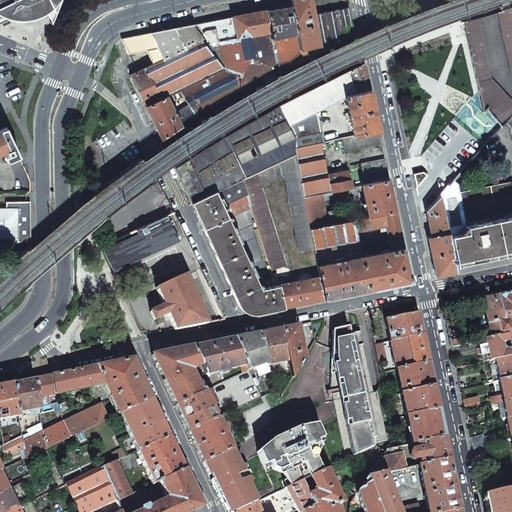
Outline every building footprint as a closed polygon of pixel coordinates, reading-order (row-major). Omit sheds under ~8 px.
[(59,0),(0,0),(0,24),(10,19),(19,20),(22,20),(27,19),(34,18),(38,16),(45,12),(51,8),(54,13),(59,0)] [(319,46),(313,14),(310,0),(290,0),(291,5),(297,33),(301,50),(319,46)] [(271,31),(273,38),(297,33),(291,5),(267,10),(271,31)] [(497,11),(510,73),(511,72),(511,12),(511,7),(497,11)] [(45,12),(50,22),(54,13),(51,8),(45,12)] [(233,17),(237,38),(271,31),(267,10),(233,17)] [(196,24),(211,43),(237,38),(233,17),(196,24)] [(487,107),(502,126),(507,121),(511,115),(511,98),(491,77),(477,17),(463,22),(464,27),(483,111),(487,107)] [(146,50),(153,64),(202,39),(204,38),(194,25),(121,39),(126,49),(128,54),(146,50)] [(188,104),(196,116),(279,67),(279,63),(273,38),(271,31),(237,38),(211,43),(205,44),(224,69),(179,90),(188,104)] [(273,38),(279,63),(303,60),(301,50),(297,33),(273,38)] [(130,75),(145,106),(166,96),(179,90),(224,69),(205,44),(202,39),(153,64),(130,75)] [(348,70),(353,93),(369,89),(368,85),(364,62),(348,70)] [(348,70),(278,105),(288,125),(317,111),(334,102),(345,97),(345,95),(353,93),(348,70)] [(345,97),(354,136),(379,131),(376,120),(369,89),(353,93),(345,95),(345,97)] [(145,106),(161,140),(181,127),(174,113),(166,96),(145,106)] [(229,104),(243,125),(251,120),(238,99),(229,104)] [(174,113),(181,127),(196,116),(188,104),(174,113)] [(251,120),(243,125),(234,130),(226,135),(225,136),(245,177),(255,172),(280,160),(295,153),(294,137),(288,125),(278,105),(251,120)] [(210,111),(226,135),(234,130),(219,106),(210,111)] [(294,137),(321,132),(317,111),(288,125),(294,137)] [(196,124),(209,145),(217,140),(204,119),(196,124)] [(0,130),(0,153),(4,152),(9,162),(18,157),(5,129),(0,130)] [(179,135),(193,156),(201,150),(187,130),(179,135)] [(344,151),(381,144),(379,131),(354,136),(342,138),(344,151)] [(329,183),(321,142),(323,142),(321,132),(294,137),(295,153),(304,197),(322,193),(331,191),(329,183)] [(215,191),(242,178),(245,177),(225,136),(217,140),(209,145),(201,150),(193,156),(174,168),(191,203),(215,191)] [(310,229),(304,197),(295,153),(280,160),(284,177),(285,177),(300,251),(314,248),(310,229)] [(361,163),(365,184),(389,179),(384,158),(361,163)] [(423,171),(413,173),(416,187),(427,175),(423,171)] [(285,266),(255,172),(245,177),(242,178),(247,195),(251,208),(271,270),(285,266)] [(215,191),(228,218),(251,208),(247,195),(242,178),(215,191)] [(329,183),(331,191),(335,190),(352,187),(350,179),(329,183)] [(365,205),(368,217),(384,214),(396,211),(393,199),(389,179),(365,184),(361,185),(365,203),(365,205)] [(439,193),(448,233),(448,236),(466,232),(465,226),(466,225),(465,222),(462,205),(459,192),(458,184),(453,180),(449,185),(447,184),(439,193)] [(511,181),(459,192),(462,205),(511,195),(511,181)] [(337,197),(338,202),(358,198),(356,186),(352,187),(335,190),(337,197)] [(322,193),(323,200),(337,197),(335,190),(331,191),(322,193)] [(191,203),(203,229),(228,218),(215,191),(191,203)] [(304,197),(310,229),(345,222),(342,209),(329,211),(329,215),(326,216),(323,200),(322,193),(304,197)] [(431,236),(431,237),(448,233),(439,193),(425,209),(430,234),(431,236)] [(30,202),(6,202),(6,209),(0,208),(0,240),(17,240),(17,242),(30,242),(30,234),(31,234),(30,202)] [(228,218),(260,289),(276,285),(271,270),(251,208),(228,218)] [(385,226),(386,229),(387,228),(399,226),(396,211),(384,214),(386,226),(385,226)] [(511,212),(465,222),(466,225),(511,215),(511,212)] [(359,219),(362,230),(385,226),(386,226),(384,214),(368,217),(359,219)] [(102,246),(103,250),(169,219),(167,215),(102,246)] [(448,236),(455,265),(511,253),(511,215),(466,225),(465,226),(466,232),(448,236)] [(272,310),(283,308),(279,285),(276,285),(260,289),(228,218),(203,229),(220,266),(237,303),(239,307),(241,309),(244,311),(247,312),(251,313),(255,313),(272,310)] [(103,250),(113,270),(178,239),(169,219),(103,250)] [(310,229),(314,248),(330,245),(331,248),(335,247),(334,244),(357,239),(354,220),(345,222),(310,229)] [(387,228),(392,250),(404,248),(399,226),(387,228)] [(431,256),(435,276),(456,272),(455,265),(448,236),(448,233),(431,237),(431,236),(427,237),(431,256)] [(316,256),(317,265),(336,262),(335,259),(342,257),(343,260),(361,257),(357,239),(334,244),(335,247),(331,248),(330,245),(314,248),(314,250),(316,256)] [(320,276),(324,299),(370,290),(411,281),(408,265),(404,248),(361,257),(343,260),(342,257),(335,259),(336,262),(317,265),(320,276)] [(167,315),(174,330),(193,326),(207,323),(186,276),(156,290),(164,306),(167,315)] [(279,285),(283,308),(306,303),(324,299),(320,276),(279,285)] [(507,334),(507,335),(511,334),(510,326),(511,325),(511,292),(499,296),(507,334)] [(499,296),(481,299),(489,338),(507,334),(499,296)] [(481,299),(475,301),(484,339),(489,338),(481,299)] [(167,315),(164,306),(150,312),(154,321),(167,315)] [(418,313),(385,320),(389,338),(390,342),(423,335),(420,321),(418,313)] [(298,325),(282,328),(289,361),(291,374),(292,378),(293,378),(305,359),(298,325)] [(347,426),(353,457),(374,447),(373,443),(350,334),(348,327),(333,330),(331,374),(339,372),(350,426),(347,426)] [(268,331),(258,333),(268,363),(269,365),(289,361),(282,328),(268,331)] [(350,334),(373,443),(385,441),(387,437),(377,392),(374,393),(361,332),(350,334)] [(243,336),(234,338),(247,365),(249,369),(268,363),(258,333),(243,336)] [(485,346),(477,347),(478,349),(479,356),(487,354),(489,361),(495,359),(511,356),(507,335),(507,334),(489,338),(484,339),(485,346)] [(423,335),(390,342),(396,370),(429,363),(425,345),(423,335)] [(211,343),(191,347),(201,366),(206,375),(241,366),(247,365),(234,338),(211,343)] [(461,338),(449,341),(450,347),(462,344),(461,338)] [(462,344),(450,347),(453,355),(478,349),(477,347),(485,346),(484,339),(462,344)] [(164,382),(175,405),(205,391),(204,390),(203,390),(200,390),(191,370),(201,366),(191,347),(152,355),(164,382)] [(511,360),(511,356),(495,359),(499,381),(511,377),(511,360)] [(103,385),(117,415),(118,414),(150,399),(140,376),(132,359),(95,367),(103,385)] [(429,363),(396,370),(401,394),(433,386),(430,372),(429,363)] [(241,366),(242,373),(249,370),(249,369),(247,365),(241,366)] [(51,376),(55,394),(103,385),(95,367),(51,376)] [(353,457),(347,426),(350,426),(339,372),(331,374),(331,388),(337,418),(317,427),(323,438),(317,441),(320,448),(316,458),(322,471),(326,469),(353,457)] [(33,380),(36,398),(55,394),(51,376),(33,380)] [(511,377),(499,381),(502,397),(504,403),(511,400),(511,377)] [(12,384),(18,414),(38,409),(36,398),(33,380),(20,382),(12,384)] [(0,418),(1,419),(18,414),(12,384),(0,386),(0,418)] [(433,386),(401,394),(406,416),(439,409),(435,395),(433,386)] [(205,391),(175,405),(182,421),(187,432),(217,418),(205,391)] [(500,396),(490,398),(492,405),(504,403),(502,397),(500,396)] [(118,414),(137,452),(168,436),(158,415),(150,399),(118,414)] [(464,411),(479,408),(477,399),(462,402),(462,403),(464,411)] [(58,406),(60,411),(68,408),(66,402),(58,406)] [(43,432),(46,449),(49,448),(107,420),(100,404),(43,432)] [(439,409),(406,416),(412,443),(416,443),(444,437),(441,420),(439,409)] [(226,413),(217,418),(223,432),(233,427),(226,413)] [(217,418),(187,432),(196,450),(202,463),(229,450),(231,449),(223,432),(217,418)] [(283,473),(289,487),(298,482),(301,481),(309,477),(322,471),(316,458),(320,448),(317,441),(323,438),(317,427),(316,425),(297,428),(299,433),(280,442),(278,437),(272,440),(257,452),(258,454),(264,466),(270,463),(272,469),(283,473)] [(297,428),(278,437),(280,442),(299,433),(297,428)] [(24,448),(26,459),(46,449),(43,432),(23,442),(24,448)] [(483,435),(470,438),(472,446),(487,443),(495,441),(494,435),(484,437),(483,435)] [(147,474),(153,485),(154,484),(158,482),(184,470),(175,451),(168,436),(137,452),(142,463),(143,465),(146,472),(147,474)] [(0,458),(0,460),(7,457),(6,456),(24,448),(23,442),(22,437),(4,445),(0,446),(0,458)] [(420,459),(421,465),(449,459),(446,445),(444,437),(416,443),(418,449),(413,450),(412,450),(411,452),(410,453),(410,455),(412,458),(414,459),(416,459),(420,459)] [(487,443),(472,446),(474,455),(489,452),(487,443)] [(385,449),(378,459),(402,454),(400,446),(385,449)] [(225,511),(234,511),(256,502),(248,484),(250,482),(246,479),(249,475),(247,472),(242,471),(243,467),(240,466),(231,449),(229,450),(202,463),(208,476),(210,474),(212,479),(210,480),(225,511)] [(132,466),(133,468),(139,465),(133,453),(127,456),(132,466)] [(248,484),(256,502),(276,493),(285,488),(289,487),(283,473),(272,469),(270,463),(264,466),(258,454),(249,457),(240,466),(243,467),(242,471),(247,472),(249,475),(246,479),(250,482),(248,484)] [(378,459),(366,476),(385,472),(405,468),(402,454),(378,459)] [(115,462),(120,472),(132,466),(127,456),(115,462)] [(421,465),(419,465),(428,511),(446,511),(460,509),(454,481),(449,459),(421,465)] [(101,468),(117,502),(131,495),(120,472),(115,462),(101,468)] [(85,469),(87,475),(96,471),(94,465),(85,469)] [(476,467),(478,474),(489,472),(488,465),(476,467)] [(78,511),(117,511),(121,510),(117,502),(101,468),(100,469),(96,471),(87,475),(66,485),(78,511)] [(312,506),(303,511),(340,511),(337,505),(343,503),(326,469),(322,471),(309,477),(314,488),(312,489),(314,493),(308,495),(307,496),(312,506)] [(137,511),(191,511),(202,507),(191,486),(184,470),(158,482),(163,494),(165,498),(148,506),(147,504),(140,508),(141,510),(137,511)] [(385,472),(366,476),(368,482),(379,511),(400,511),(399,508),(385,472)] [(289,487),(285,488),(297,511),(300,511),(303,511),(312,506),(307,496),(308,495),(301,481),(298,482),(289,487)] [(156,488),(159,495),(163,494),(158,482),(154,484),(156,488)] [(357,490),(356,492),(363,511),(379,511),(368,482),(357,490)] [(121,510),(121,511),(123,511),(138,505),(137,501),(150,495),(148,492),(156,488),(154,484),(153,485),(131,495),(117,502),(121,510)] [(511,511),(511,489),(483,497),(486,511),(511,511)] [(0,511),(7,511),(17,508),(8,490),(0,493),(0,511)] [(260,511),(256,502),(234,511),(260,511)]
